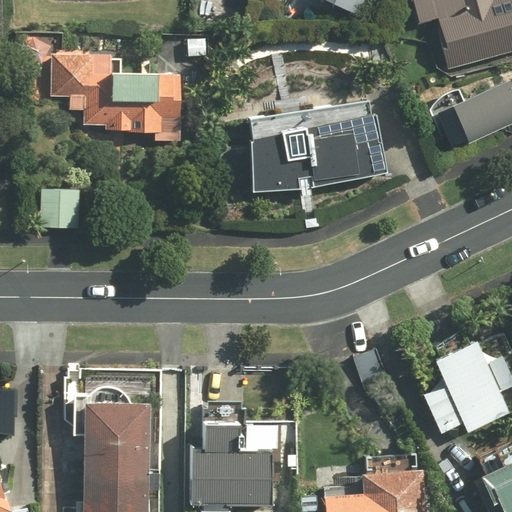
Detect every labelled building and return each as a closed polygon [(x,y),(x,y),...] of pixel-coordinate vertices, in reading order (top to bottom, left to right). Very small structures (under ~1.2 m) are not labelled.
[(302,0),(351,21),(360,0),(302,0)] [(428,18),(443,71),(511,52),(511,0),(493,0),(488,2),(487,0),(454,0),(457,10),(428,18)] [(104,56),(46,55),(45,97),(66,97),(65,112),(79,112),(79,126),(100,126),(100,132),(125,132),(124,136),(149,136),(148,142),(179,143),(181,75),(104,74),(104,56)] [(495,84),(430,111),(445,148),(458,143),(460,147),(511,124),(511,81),(497,88),(495,84)] [(296,193),(379,175),(364,103),(241,117),(247,141),(236,144),(247,194),(296,193)] [(34,229),(74,230),(76,191),(35,189),(34,229)] [(483,363),(472,343),(421,365),(460,435),(511,412),(500,392),(511,386),(495,356),(483,363)] [(142,511),(141,403),(74,405),(75,511),(142,511)] [(183,509),(272,510),(272,446),(242,446),(242,421),(193,420),(193,446),(183,446),(183,509)] [(511,511),(511,441),(467,462),(473,476),(462,481),(475,511),(511,511)] [(355,496),(317,499),(318,511),(418,511),(416,472),(354,477),(355,496)] [(0,511),(9,511),(0,484),(0,511)]
